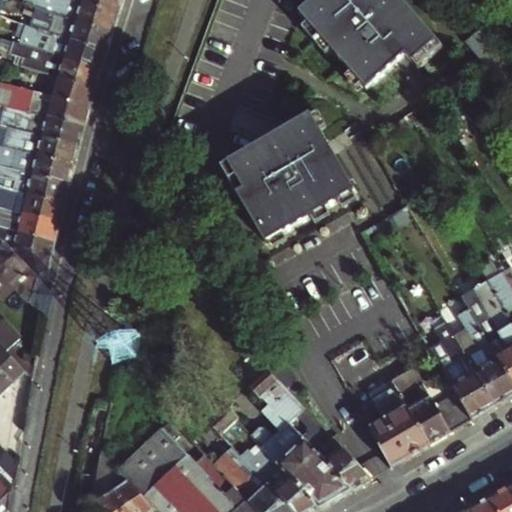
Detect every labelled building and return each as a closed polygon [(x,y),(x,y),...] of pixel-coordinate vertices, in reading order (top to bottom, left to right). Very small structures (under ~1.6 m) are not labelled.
[(0,0),(0,10),(7,13),(13,0),(0,0)] [(86,22),(114,32),(121,13),(86,0),(47,0),(46,7),(65,14),(86,22)] [(123,6),(124,0),(86,0),(121,13),(123,6)] [(317,0),(303,13),(372,88),(410,53),(417,61),(442,38),(407,0),(317,0)] [(59,34),(108,51),(114,32),(86,22),(65,14),(59,34)] [(79,62),(102,70),(108,51),(59,34),(17,17),(15,23),(27,27),(22,42),(79,62)] [(511,62),(491,27),(472,38),(504,94),(511,89),(511,62)] [(25,66),(60,78),(96,89),(102,70),(79,62),(22,42),(18,40),(16,47),(29,52),(25,66)] [(43,94),(90,108),(96,89),(60,78),(25,66),(11,61),(9,68),(21,73),(20,76),(46,84),(43,94)] [(0,102),(17,107),(86,127),(90,108),(43,94),(2,82),(0,89),(0,102)] [(34,132),(81,146),(86,127),(17,107),(0,102),(0,110),(10,113),(7,124),(12,126),(34,132)] [(269,246),(358,193),(312,117),(231,166),(248,193),(241,198),(269,246)] [(76,165),(81,146),(34,132),(12,126),(10,131),(21,134),(17,149),(76,165)] [(23,172),(71,185),(76,165),(17,149),(3,145),(0,156),(0,165),(4,166),(23,172)] [(0,184),(3,185),(67,204),(71,185),(23,172),(4,166),(0,181),(0,184)] [(3,185),(0,196),(0,207),(62,224),(67,204),(3,185)] [(62,224),(0,207),(0,226),(24,234),(58,243),(62,224)] [(0,226),(0,233),(41,280),(49,277),(58,243),(24,234),(0,226)] [(489,283),(490,284),(511,322),(511,270),(511,269),(489,283)] [(463,300),(511,383),(511,322),(490,284),(463,300)] [(497,409),(511,400),(511,383),(463,300),(452,306),(469,335),(458,342),(497,409)] [(391,341),(417,326),(410,315),(385,330),(391,341)] [(497,409),(458,342),(453,335),(448,325),(436,332),(455,364),(443,370),(457,395),(474,423),(497,409)] [(0,398),(27,373),(0,344),(0,398)] [(302,381),(288,360),(271,370),(288,391),(302,381)] [(252,437),(264,450),(321,511),(355,492),(315,451),(290,424),(305,410),(292,397),(288,391),(271,370),(269,368),(248,387),(261,401),(264,399),(273,409),(267,414),(284,431),(275,439),(266,430),(261,430),(252,437)] [(436,408),(414,370),(392,383),(396,389),(404,403),(430,448),(474,423),(457,395),(436,408)] [(393,470),(430,448),(404,403),(396,389),(375,402),(386,421),(371,430),(393,470)] [(209,424),(222,438),(239,422),(241,420),(227,406),(209,424)] [(320,445),(315,451),(355,492),(359,490),(373,482),(314,420),(305,429),(320,445)] [(169,426),(120,474),(156,511),(257,511),(223,475),(213,464),(206,457),(197,465),(176,443),(181,439),(169,426)] [(293,511),(259,477),(248,465),(231,447),(213,464),(223,475),(257,511),(293,511)] [(321,511),(264,450),(248,465),(259,477),(293,511),(321,511)] [(156,511),(120,474),(103,455),(96,487),(119,511),(156,511)] [(0,497),(14,485),(1,472),(0,472),(0,497)] [(93,504),(91,511),(119,511),(96,487),(93,504)] [(511,511),(511,487),(493,498),(500,511),(511,511)] [(0,511),(9,511),(10,511),(12,495),(9,493),(6,496),(0,502),(0,511)] [(500,511),(493,498),(472,510),(472,511),(500,511)]
